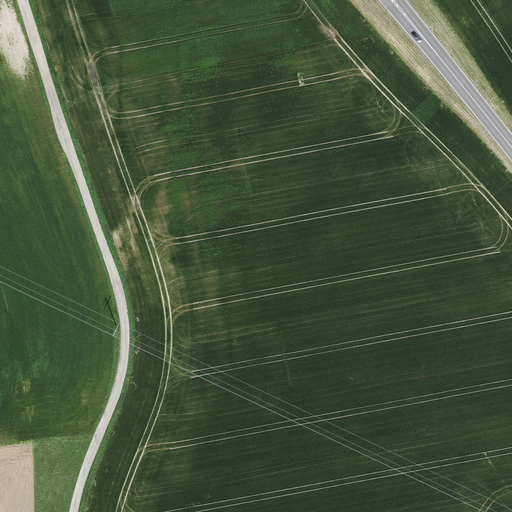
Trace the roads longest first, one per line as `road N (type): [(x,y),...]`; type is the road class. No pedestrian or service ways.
road 1 (unclassified): [(22,0),(124,316),(118,386),(73,511)]
road 2 (secondary): [(390,0),(511,151)]
